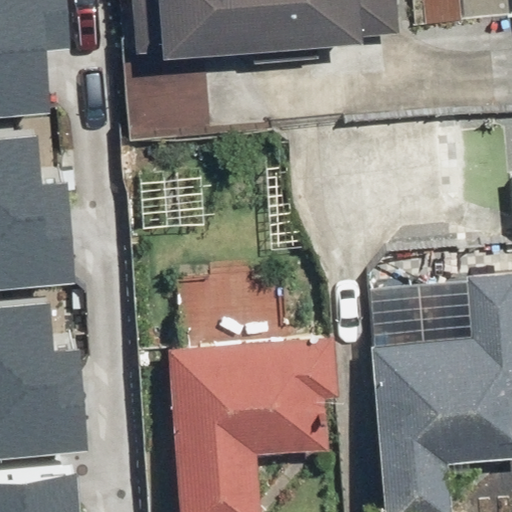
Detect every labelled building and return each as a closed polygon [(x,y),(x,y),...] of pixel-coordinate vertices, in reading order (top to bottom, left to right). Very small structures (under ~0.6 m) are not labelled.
[(68,47),(63,0),(0,0),(0,113),(48,109),(43,50),(68,47)] [(129,0),(133,49),(398,27),(395,0),(129,0)] [(405,70),(348,72),(350,109),(511,102),(511,17),(403,22),(405,70)] [(31,141),(0,143),(0,294),(72,288),(63,188),(36,190),(31,141)] [(467,333),(367,340),(379,511),(446,506),(442,454),(511,449),(511,264),(463,268),(467,333)] [(47,302),(0,306),(0,457),(87,450),(79,350),(51,352),(47,302)] [(331,329),(163,341),(175,511),(256,511),(251,444),(323,439),(320,390),(335,389),(331,329)] [(82,511),(79,471),(0,477),(0,511),(82,511)]
